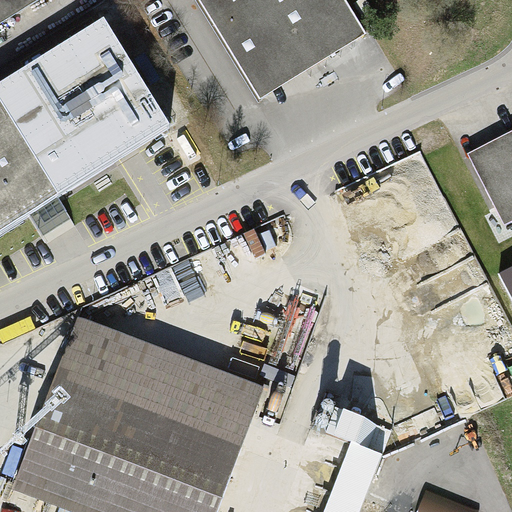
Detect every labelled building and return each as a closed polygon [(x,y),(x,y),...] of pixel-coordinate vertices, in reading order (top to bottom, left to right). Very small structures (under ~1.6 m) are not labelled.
[(0,0),(0,20),(33,0),(0,0)] [(344,0),(200,0),(261,97),(365,33),(344,0)] [(105,29),(0,93),(0,240),(172,135),(105,29)] [(511,136),(470,158),(505,225),(511,221),(511,136)] [(78,328),(17,490),(74,511),(216,511),(260,396),(78,328)] [(348,456),(326,511),(359,511),(377,467),(348,456)]
